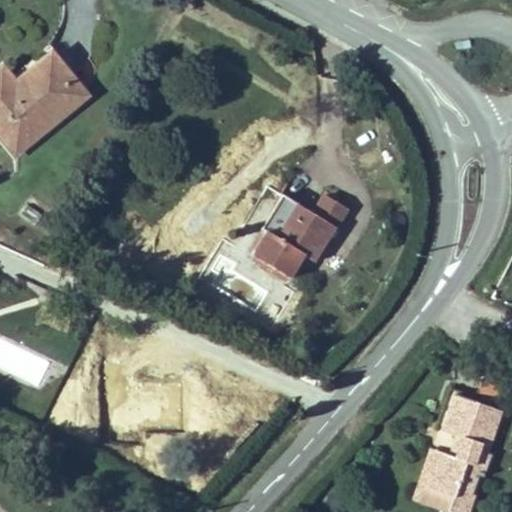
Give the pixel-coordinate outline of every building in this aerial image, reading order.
[(0,133),(15,152),(71,107),(59,92),(72,82),(46,49),(10,79),(1,69),(0,70),(0,133)] [(84,96),(72,82),(59,92),(71,107),(84,96)] [(315,262),(336,228),(313,214),(297,204),(281,195),(261,229),(266,232),(252,255),(290,279),(304,256),(315,262)] [(313,214),(336,228),(346,210),(323,196),(313,214)] [(446,438),(462,398),(415,379),(400,416),(420,425),(412,446),(400,441),(387,477),(398,481),(411,485),(407,500),(421,506),(437,461),(448,465),(455,443),(446,438)] [(387,477),(400,441),(386,436),(372,471),(387,477)] [(394,495),(407,500),(411,485),(398,481),(394,495)]
